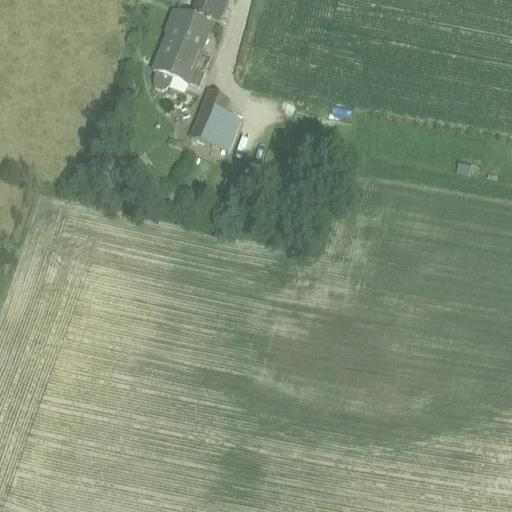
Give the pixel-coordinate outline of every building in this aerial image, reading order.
[(219,23),(227,0),(194,0),(190,12),(219,23)] [(199,58),(210,29),(172,14),(164,35),(167,36),(164,44),(199,58)] [(156,75),(152,83),(152,86),(153,89),(156,92),(159,93),(163,93),(166,92),(168,89),(171,81),(198,91),(204,77),(193,72),(199,58),(164,44),(152,73),(156,75)] [(207,94),(189,141),(210,149),(226,155),(239,122),(223,116),(228,102),(207,94)] [(233,172),(225,193),(240,199),(248,178),(233,172)]
